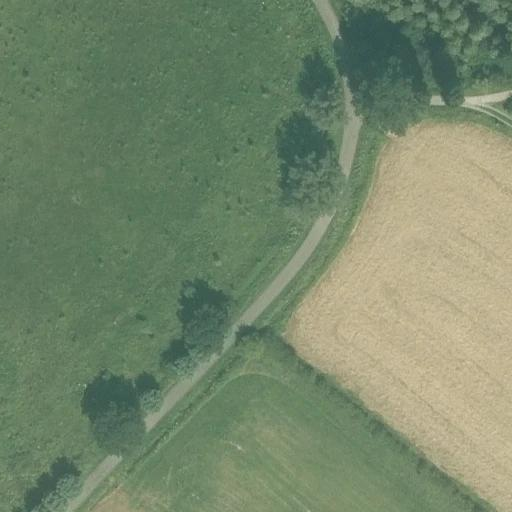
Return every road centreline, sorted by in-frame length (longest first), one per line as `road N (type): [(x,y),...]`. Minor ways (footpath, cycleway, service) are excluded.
road 1 (unclassified): [(66,511),(315,240),(359,107)]
road 2 (unclassified): [(511,127),(476,101),(359,107)]
